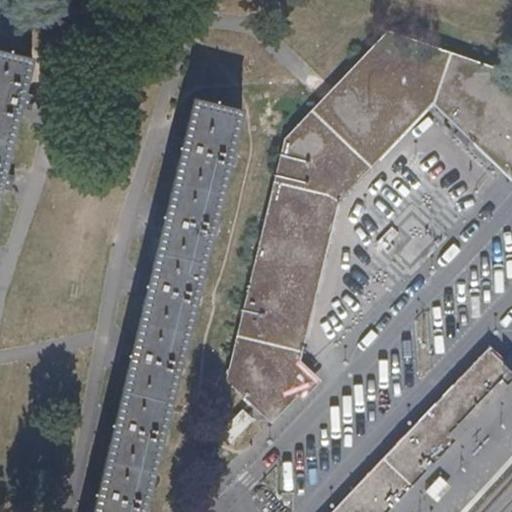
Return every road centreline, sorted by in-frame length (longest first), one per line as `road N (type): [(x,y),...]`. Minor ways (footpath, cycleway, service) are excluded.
road 1 (residential): [(507,211),(241,488)]
road 2 (unknown): [(507,211),(428,155),(353,233),(349,321),(375,349)]
road 3 (residential): [(309,511),(511,300)]
